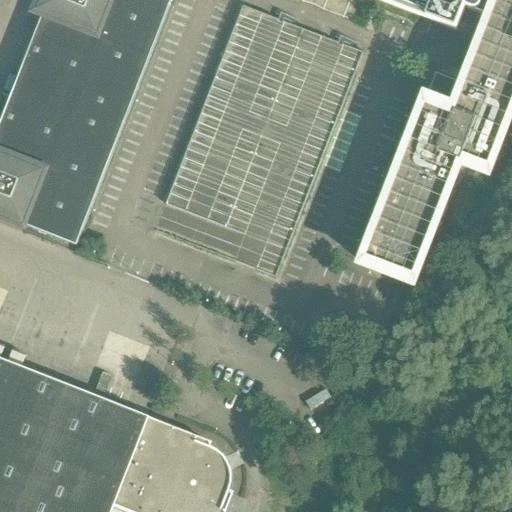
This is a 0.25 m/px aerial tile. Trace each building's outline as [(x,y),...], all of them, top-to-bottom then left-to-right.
[(43,16),(20,76),(127,117),(171,3),(162,0),(41,0),(36,13),(43,16)] [(511,0),(375,0),(455,31),(456,31),(457,30),(457,29),(459,23),(484,33),(468,73),(453,112),(441,107),(441,106),(440,105),(440,104),(439,103),(438,103),(437,103),(436,103),(435,103),(434,104),(433,105),(425,101),(367,250),(362,263),(362,264),(363,265),(385,273),(386,273),(390,274),(390,275),(391,275),(391,276),(413,284),(414,284),(414,283),(461,162),(465,164),(465,165),(466,165),(466,166),(488,174),(489,174),(511,115),(511,0)] [(127,117),(20,76),(0,126),(0,218),(2,219),(2,220),(5,221),(6,220),(19,226),(22,227),(23,226),(24,227),(76,247),(127,117)] [(0,511),(107,511),(110,507),(143,419),(0,362),(0,511)] [(143,419),(110,507),(122,511),(222,511),(229,494),(224,492),(226,485),(226,477),(225,470),(222,463),(218,457),(212,453),(205,449),(208,444),(143,419)]
